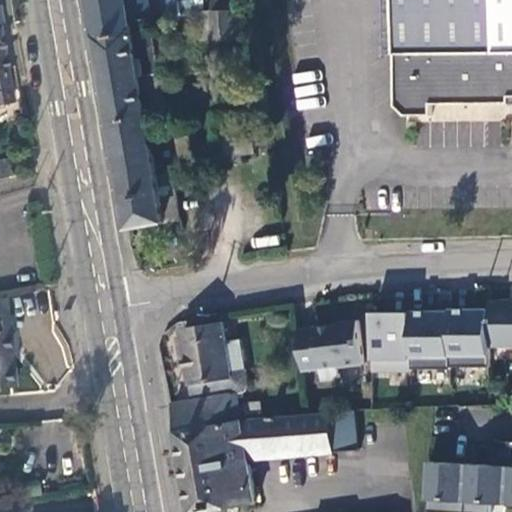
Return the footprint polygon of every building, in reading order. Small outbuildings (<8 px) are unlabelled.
[(154,176),(146,122),(163,117),(143,0),(88,0),(126,231),(163,227),(160,205),(175,205),(171,172),(154,176)] [(228,40),(226,13),(234,12),(232,0),(209,0),(213,40),(228,40)] [(511,0),(391,0),(395,107),(405,117),(431,116),(431,105),(447,105),(509,103),(509,97),(511,96),(511,0)] [(178,18),(185,17),(185,8),(178,10),(178,6),(162,6),(164,27),(178,24),(178,18)] [(246,39),(244,11),(234,12),(226,13),(228,40),(246,39)] [(0,104),(11,102),(5,69),(0,69),(0,104)] [(0,179),(10,178),(7,160),(0,161),(0,179)] [(511,301),(491,302),(491,345),(511,344),(511,301)] [(0,391),(14,390),(11,333),(14,333),(13,316),(0,316),(0,391)] [(320,327),(301,328),(304,372),(304,373),(322,371),(323,381),(341,380),(340,369),(366,367),(362,323),(345,325),(339,327),(320,328),(320,327)] [(239,409),(236,396),(246,395),(251,388),(248,371),(233,374),(227,344),(224,324),(187,332),(189,344),(183,344),(193,404),(173,407),(178,431),(241,422),(241,421),(239,409)] [(227,344),(233,374),(248,371),(242,342),(227,344)] [(241,421),(263,417),(260,405),(239,409),(241,421)] [(353,423),(352,413),(241,422),(178,431),(188,482),(249,476),(246,463),(356,455),(353,423)] [(492,468),(466,467),(463,511),(489,511),(489,506),(506,507),(509,444),(493,443),(492,468)] [(463,511),(466,467),(428,465),(425,511),(463,511)] [(223,511),(255,506),(249,476),(188,482),(191,511),(223,511)]
